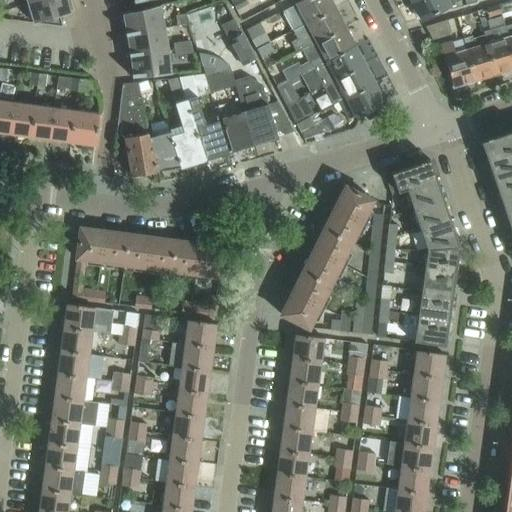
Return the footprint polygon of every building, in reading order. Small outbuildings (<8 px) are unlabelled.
[(71,12),(66,0),(37,0),(27,3),(33,23),(63,26),(60,15),(71,12)] [(249,8),(245,0),(234,0),(231,2),(242,22),(261,11),(258,3),(249,8)] [(300,26),(334,8),(329,0),(302,0),(296,4),(301,15),(296,18),(300,26)] [(411,0),(422,19),(456,1),(458,0),(411,0)] [(511,10),(511,0),(509,0),(503,2),(506,12),(511,10)] [(501,13),(499,4),(498,3),(486,7),(489,16),(501,13)] [(123,22),(126,35),(165,28),(162,14),(160,5),(122,14),(123,22)] [(303,48),(344,26),(334,8),(300,26),(293,30),(297,37),(291,41),(296,51),(303,48)] [(185,14),(175,15),(177,25),(187,23),(185,14)] [(285,34),(275,15),(246,30),(257,50),(269,43),(285,34)] [(452,33),(448,19),(425,25),(432,39),(452,33)] [(511,22),(503,25),(511,54),(511,22)] [(511,68),(511,54),(503,25),(483,30),(487,42),(486,43),(495,74),(511,68)] [(278,61),(266,68),(272,78),(276,86),(288,80),(313,66),(353,45),(344,26),(303,48),(310,62),(304,65),(302,62),(283,71),(278,61)] [(166,37),(165,28),(126,35),(127,43),(129,56),(168,50),(166,37)] [(495,74),(486,43),(475,46),(472,35),(464,37),(467,48),(465,49),(474,80),(495,74)] [(254,58),(243,37),(231,44),(243,64),(254,58)] [(192,39),(183,41),(184,51),(194,49),(192,39)] [(474,80),(465,49),(456,52),(453,39),(440,43),(453,86),(474,80)] [(183,41),(173,43),(175,52),(184,51),(183,41)] [(273,50),(269,43),(257,50),(260,57),(273,50)] [(323,85),(363,63),(353,45),(313,66),(323,85)] [(170,64),(168,50),(129,56),(131,69),(132,77),(171,73),(170,64)] [(342,98),(373,82),(363,63),(323,85),(333,103),(342,98)] [(233,80),(232,75),(230,69),(205,76),(209,87),(219,84),(233,80)] [(37,86),(39,73),(30,72),(28,84),(37,86)] [(45,87),(47,75),(39,73),(37,86),(45,87)] [(205,76),(179,77),(204,159),(228,152),(217,120),(205,124),(197,96),(210,92),(208,87),(209,87),(205,76)] [(204,159),(179,77),(167,78),(182,125),(168,129),(169,132),(179,167),(180,167),(204,159)] [(77,91),(78,79),(70,78),(69,90),(77,91)] [(96,93),(95,82),(88,80),(78,79),(77,91),(96,93)] [(298,100),(288,80),(276,86),(286,106),(298,100)] [(147,133),(138,81),(122,83),(122,84),(115,143),(124,143),(131,176),(157,171),(149,137),(148,132),(147,133)] [(355,116),(383,101),(373,82),(342,98),(352,117),(355,115),(355,116)] [(259,85),(237,91),(243,111),(254,144),(293,132),(276,101),(265,104),(259,85)] [(298,100),(286,106),(295,123),(309,116),(314,114),(304,97),(298,100)] [(0,132),(10,134),(14,102),(0,100),(0,132)] [(29,137),(34,105),(14,102),(10,134),(29,137)] [(50,139),(54,108),(34,105),(29,137),(50,139)] [(69,142),(74,110),(54,108),(50,139),(69,142)] [(95,145),(99,114),(74,110),(69,142),(95,145)] [(253,144),(243,111),(221,118),(231,151),(253,144)] [(312,124),(309,116),(295,123),(306,143),(336,133),(327,117),(312,124)] [(511,130),(481,142),(487,161),(511,152),(511,130)] [(179,167),(169,132),(149,137),(157,171),(179,167)] [(511,175),(511,152),(487,161),(494,182),(511,175)] [(430,160),(384,175),(388,185),(394,183),(397,192),(406,189),(436,179),(430,160)] [(511,198),(511,175),(494,182),(501,202),(511,198)] [(414,212),(444,201),(436,179),(406,189),(414,212)] [(394,183),(388,185),(391,194),(397,192),(394,183)] [(351,242),(373,199),(345,185),(323,228),(351,242)] [(511,220),(511,198),(501,202),(508,222),(511,220)] [(452,224),(444,201),(414,212),(421,235),(452,224)] [(383,215),(373,214),(364,303),(355,302),(351,332),(370,334),(383,215)] [(388,224),(387,236),(395,237),(396,225),(388,224)] [(455,235),(452,224),(421,235),(427,250),(459,247),(455,235)] [(101,262),(105,231),(80,227),(76,259),(101,262)] [(329,285),(351,242),(323,228),(301,271),(329,285)] [(123,265),(128,234),(105,231),(101,262),(123,265)] [(147,268),(151,237),(128,234),(123,265),(147,268)] [(394,249),(395,237),(387,236),(386,248),(394,249)] [(171,271),(176,240),(151,237),(147,268),(171,271)] [(194,274),(198,243),(176,240),(171,271),(194,274)] [(218,277),(223,246),(198,243),(194,274),(218,277)] [(456,272),(459,247),(427,250),(424,267),(456,272)] [(393,261),(394,249),(386,248),(385,260),(393,261)] [(391,273),(393,261),(385,260),(383,272),(391,273)] [(452,296),(456,272),(424,267),(421,292),(452,296)] [(308,328),(329,285),(301,271),(280,314),(308,328)] [(74,277),(72,297),(81,299),(82,288),(83,278),(74,277)] [(140,281),(138,291),(153,294),(155,283),(140,281)] [(96,301),(97,290),(82,288),(81,299),(96,301)] [(105,291),(97,290),(96,301),(104,302),(105,291)] [(449,321),(452,296),(421,292),(417,317),(449,321)] [(142,308),(144,296),(136,294),(134,307),(142,308)] [(217,296),(216,296),(208,294),(206,304),(204,315),(213,316),(217,296)] [(152,297),(144,296),(142,308),(151,309),(152,297)] [(381,298),(379,310),(387,311),(388,299),(381,298)] [(189,313),(190,302),(183,301),(181,312),(189,313)] [(204,315),(206,304),(190,302),(189,313),(204,315)] [(92,331),(96,307),(67,303),(63,328),(92,331)] [(379,310),(378,322),(386,323),(387,311),(379,310)] [(445,346),(449,321),(417,317),(414,342),(445,346)] [(212,348),(216,323),(188,319),(184,344),(212,348)] [(135,337),(137,328),(121,325),(119,335),(135,337)] [(100,332),(92,331),(63,328),(60,351),(97,356),(100,332)] [(159,331),(143,328),(142,338),(150,339),(150,338),(158,339),(159,331)] [(319,363),(323,338),(295,334),(292,359),(319,363)] [(132,359),(135,337),(119,335),(118,343),(125,344),(123,358),(132,359)] [(147,362),(150,339),(142,338),(138,361),(147,362)] [(364,368),(365,358),(367,344),(366,344),(351,342),(349,356),(348,355),(347,365),(364,368)] [(209,371),(212,348),(184,344),(171,343),(168,366),(181,367),(209,371)] [(441,378),(444,354),(416,350),(413,375),(441,378)] [(94,379),(97,356),(60,351),(57,375),(94,379)] [(316,386),(319,363),(292,359),(289,383),(316,386)] [(387,361),(371,359),(370,368),(386,371),(387,361)] [(363,375),(364,368),(347,365),(346,373),(363,375)] [(206,395),(209,371),(181,367),(178,391),(206,395)] [(370,368),(367,390),(376,391),(385,393),(387,379),(385,379),(386,371),(370,368)] [(129,384),(130,374),(114,372),(113,382),(129,384)] [(91,402),(94,379),(57,375),(54,397),(91,402)] [(153,377),(137,375),(135,385),(151,387),(153,377)] [(438,402),(441,378),(413,375),(410,398),(438,402)] [(128,391),(129,384),(113,382),(112,389),(128,391)] [(313,410),(316,386),(289,383),(285,406),(313,410)] [(151,394),(151,387),(135,385),(134,392),(151,394)] [(357,414),(361,391),(344,388),(341,411),(357,414)] [(203,417),(206,395),(178,391),(175,413),(203,417)] [(89,425),(91,402),(54,397),(51,420),(80,424),(89,425)] [(434,426),(438,402),(410,398),(406,422),(434,426)] [(381,407),(365,405),(364,414),(380,417),(381,407)] [(310,432),(313,410),(285,406),(282,429),(310,432)] [(356,422),(357,414),(341,411),(340,419),(356,422)] [(200,440),(203,417),(175,413),(172,437),(200,440)] [(379,425),(380,417),(364,414),(362,422),(379,425)] [(123,430),(124,420),(108,418),(106,428),(123,430)] [(77,448),(80,424),(51,420),(48,444),(77,448)] [(147,424),(130,421),(129,431),(145,433),(147,424)] [(431,448),(434,426),(406,422),(403,442),(403,444),(431,448)] [(122,438),(123,430),(106,428),(105,435),(122,438)] [(307,455),(310,432),(282,429),(279,451),(307,455)] [(364,430),(359,449),(376,453),(381,434),(364,430)] [(142,456),(145,433),(129,431),(125,454),(142,456)] [(197,463),(200,440),(172,437),(169,459),(197,463)] [(428,471),(431,448),(403,444),(403,442),(390,440),(387,463),(400,465),(400,468),(428,471)] [(74,469),(77,448),(48,444),(45,467),(74,471),(74,469)] [(511,511),(511,447),(503,511),(511,511)] [(351,460),(352,450),(336,448),(335,458),(351,460)] [(304,478),(307,455),(279,451),(276,475),(304,478)] [(375,453),(358,451),(357,461),(374,463),(375,453)] [(139,479),(142,456),(125,454),(122,477),(139,479)] [(350,468),(351,460),(335,458),(334,465),(350,468)] [(194,486),(197,463),(169,459),(165,483),(194,486)] [(373,470),(374,463),(357,461),(356,468),(373,470)] [(116,477),(118,466),(102,464),(100,475),(116,477)] [(82,493),(84,472),(85,471),(74,469),(74,471),(45,467),(42,490),(71,494),(71,492),(82,493)] [(425,494),(428,471),(400,468),(397,491),(425,494)] [(115,483),(116,477),(100,475),(99,481),(115,483)] [(301,500),(304,478),(276,475),(273,497),(301,500)] [(138,487),(139,479),(122,477),(121,484),(138,487)] [(190,510),(194,486),(165,483),(162,506),(190,510)] [(68,511),(71,494),(42,490),(38,511),(68,511)] [(422,511),(425,494),(397,491),(393,511),(422,511)] [(345,506),(346,497),(330,494),(329,504),(345,506)] [(299,511),(301,500),(273,497),(271,511),(299,511)] [(369,499),(352,497),(351,507),(368,509),(369,499)]
